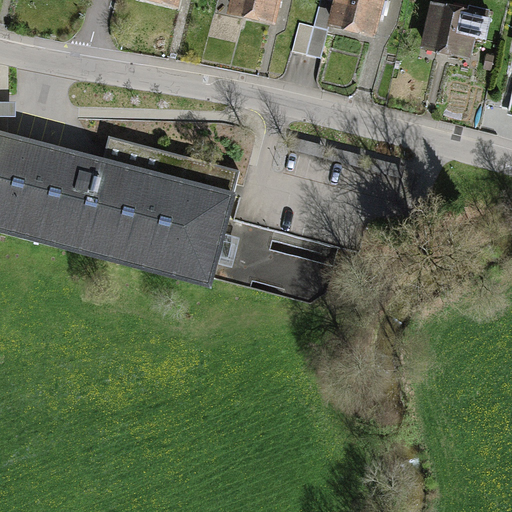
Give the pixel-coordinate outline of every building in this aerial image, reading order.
[(282,0),(235,0),(233,11),(271,19),(276,1),(282,3),(282,0)] [(306,55),(321,58),(335,1),(332,0),(320,0),(314,26),(306,55)] [(339,0),(333,23),(372,33),(376,14),(384,16),(387,2),(380,0),(339,0)] [(466,56),(470,37),(484,40),(490,11),(469,6),(467,16),(434,9),(426,47),(466,56)] [(292,51),(306,55),(314,26),(299,22),(292,51)] [(0,233),(209,288),(240,171),(109,137),(102,162),(0,135),(0,233)]
